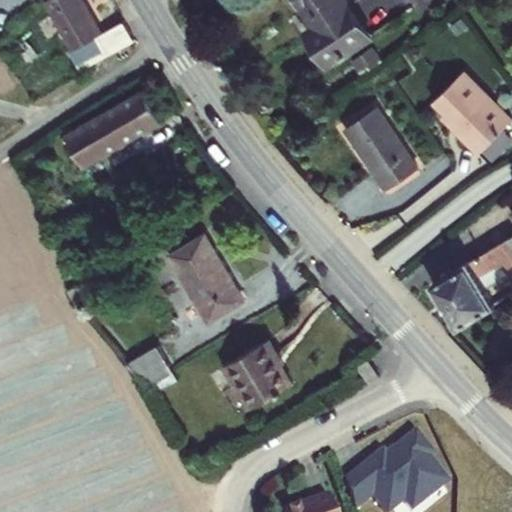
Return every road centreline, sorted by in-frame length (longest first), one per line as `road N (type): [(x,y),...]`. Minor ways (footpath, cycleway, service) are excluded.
road 1 (tertiary): [(146,0),(264,171),(439,368)]
road 2 (residential): [(236,511),(256,467),(439,368)]
